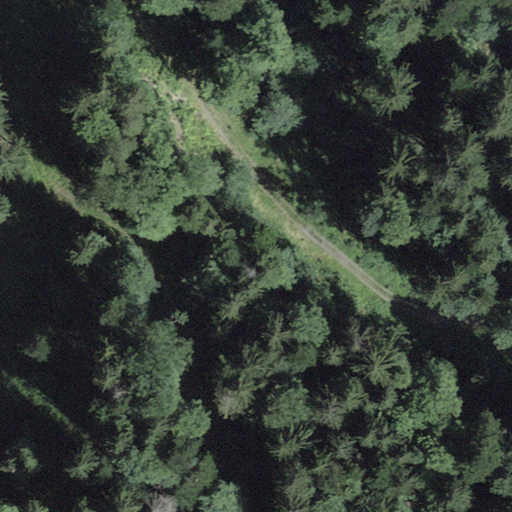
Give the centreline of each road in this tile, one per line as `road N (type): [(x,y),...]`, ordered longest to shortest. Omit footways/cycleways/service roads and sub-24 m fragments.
road 1 (track): [(29,0),(20,42),(44,174),(73,206),(116,220),(143,243),(175,316),(192,389),(246,511)]
road 2 (track): [(511,322),(392,301),(332,251),(246,153),(165,32),(132,0)]
